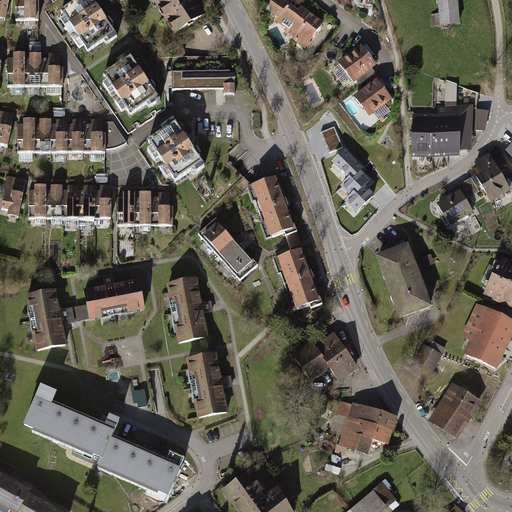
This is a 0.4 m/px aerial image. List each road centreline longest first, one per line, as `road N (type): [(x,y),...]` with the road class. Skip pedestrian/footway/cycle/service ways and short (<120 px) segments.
road 1 (residential): [(230,0),(281,102),(336,256)]
road 2 (residential): [(511,112),(497,115),(487,141),(464,164),(402,199),(336,256)]
road 3 (tertiary): [(353,306),(393,393),(457,476)]
road 4 (track): [(378,0),(400,72),(411,193)]
road 5 (residential): [(176,511),(207,484),(205,454),(189,437),(110,403)]
